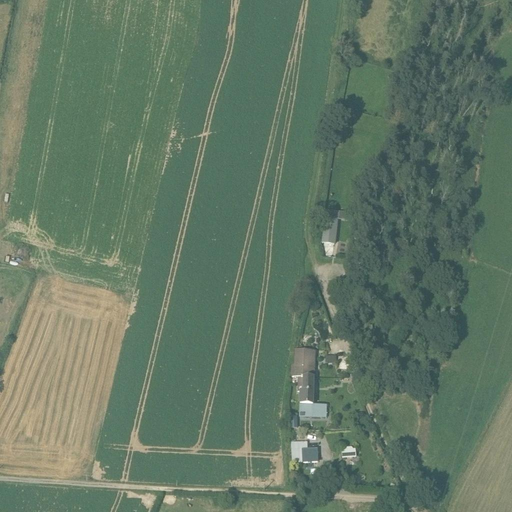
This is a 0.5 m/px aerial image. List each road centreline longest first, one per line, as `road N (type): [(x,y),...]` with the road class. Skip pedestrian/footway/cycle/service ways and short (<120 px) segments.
road 1 (unclassified): [(0,475),(396,497),(418,511)]
road 2 (track): [(314,257),(306,204),(338,0)]
